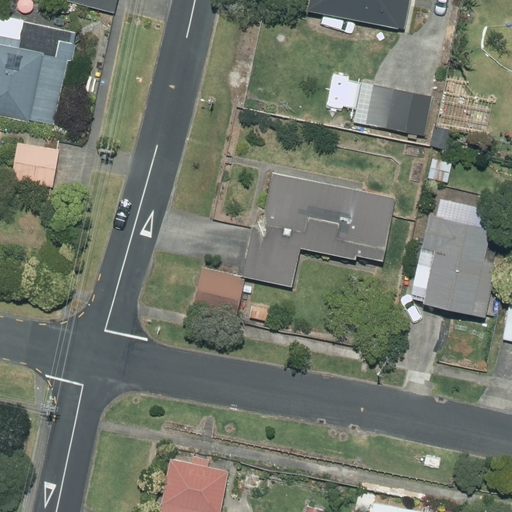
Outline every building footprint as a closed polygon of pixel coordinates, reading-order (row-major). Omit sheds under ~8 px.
[(60,0),(113,12),(115,0),(60,0)] [(305,0),(304,9),(402,29),(408,0),(305,0)] [(0,115),(26,121),(27,119),(51,123),(64,58),(69,59),(72,43),(57,40),(54,56),(16,48),(21,19),(0,15),(0,115)] [(369,85),(361,125),(425,138),(432,97),(369,85)] [(16,141),(9,179),(51,186),(57,149),(16,141)] [(453,164),(430,159),(425,183),(448,188),(453,164)] [(246,226),(236,274),(287,286),(295,246),(351,258),(351,254),(379,260),(390,205),(266,180),(256,229),(246,226)] [(480,261),(488,229),(486,229),(490,210),(441,199),(437,216),(425,214),(418,246),(432,249),(419,303),(481,317),(493,263),(480,261)] [(232,320),(242,276),(200,267),(191,311),(232,320)] [(511,285),(501,339),(511,341),(511,285)] [(160,504),(157,511),(216,511),(225,471),(167,459),(158,503),(160,504)] [(303,503),(301,511),(320,511),(322,507),(303,503)] [(413,511),(370,503),(367,511),(413,511)]
